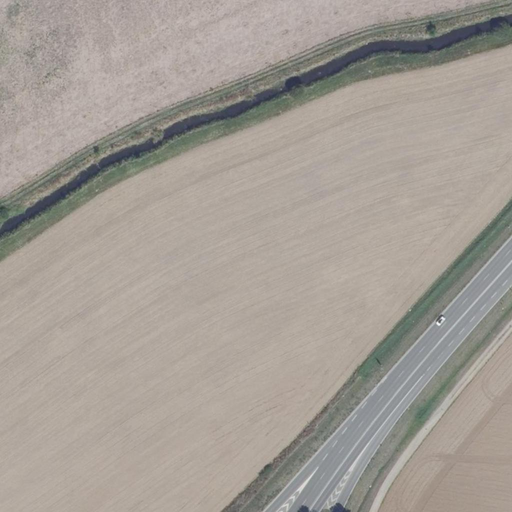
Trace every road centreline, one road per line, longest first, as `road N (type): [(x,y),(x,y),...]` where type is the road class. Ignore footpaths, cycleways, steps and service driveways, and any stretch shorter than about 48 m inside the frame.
road 1 (track): [(511,326),(392,471),(372,511)]
road 2 (primary): [(336,511),(451,323)]
road 3 (secondary): [(387,396),(271,511)]
road 4 (primary): [(387,396),(302,511)]
